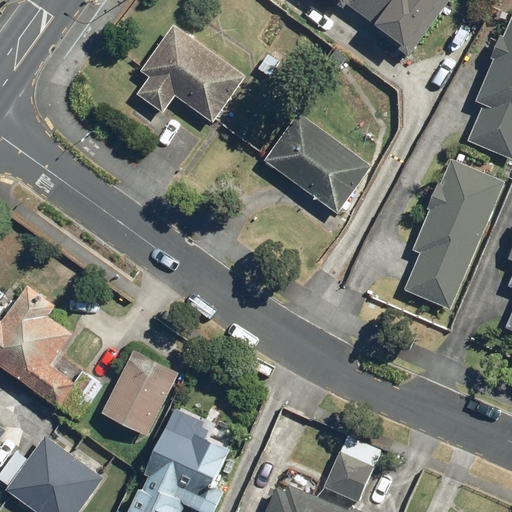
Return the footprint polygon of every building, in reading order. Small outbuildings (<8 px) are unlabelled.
[(334,0),(422,59),(458,6),(449,0),(334,0)] [(250,75),(177,23),(145,69),(154,75),(141,93),(167,111),(179,94),(217,121),(250,75)] [(495,58),(498,59),(480,99),(487,103),(471,139),(511,156),(511,26),(508,35),(505,34),(495,58)] [(377,164),(304,111),(269,159),(342,212),(377,164)] [(431,206),(434,207),(416,248),(423,251),(407,287),(453,307),(509,180),(456,157),(444,184),(441,183),(431,206)] [(6,321),(0,316),(0,362),(64,407),(65,407),(83,420),(107,386),(87,372),(79,383),(54,365),(77,333),(52,316),(60,304),(31,285),(6,321)] [(181,372),(137,351),(106,413),(150,435),(181,372)] [(218,425),(178,407),(131,511),(184,511),(188,503),(207,511),(216,511),(227,488),(217,484),(234,446),(213,437),(218,425)] [(0,421),(0,443),(10,429),(0,421)] [(83,511),(109,476),(51,435),(33,459),(20,450),(1,476),(13,486),(10,490),(40,511),(83,511)] [(378,465),(343,450),(327,486),(362,502),(378,465)] [(324,480),(290,466),(270,511),(367,511),(356,507),(355,509),(318,493),(324,480)]
